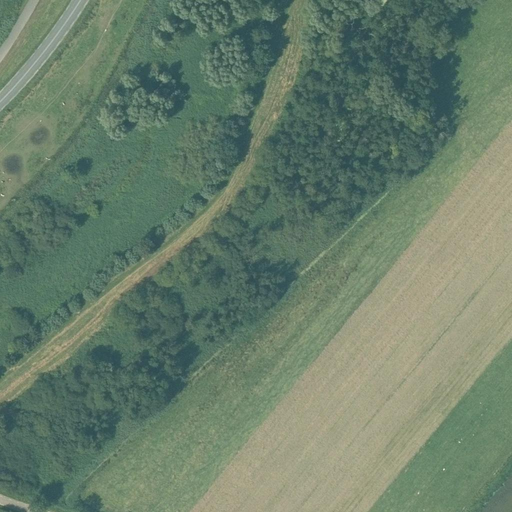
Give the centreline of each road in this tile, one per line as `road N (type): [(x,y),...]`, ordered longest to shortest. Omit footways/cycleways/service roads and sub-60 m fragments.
road 1 (track): [(290,0),(237,162),(205,212),(0,380)]
road 2 (primary): [(0,100),(79,0)]
